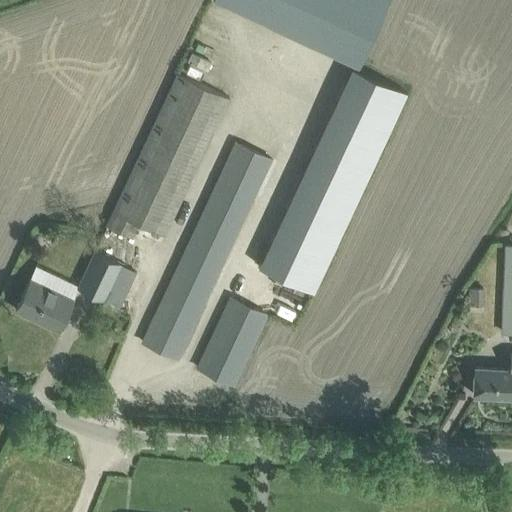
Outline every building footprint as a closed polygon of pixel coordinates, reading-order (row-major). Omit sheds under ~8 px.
[(216,0),(358,66),(388,0),(216,0)] [(352,65),(259,265),(275,273),(314,291),(407,91),(357,68),(352,65)] [(176,72),(105,225),(131,237),(138,223),(164,235),(213,130),(228,96),(176,72)] [(150,323),(142,341),(178,358),(187,340),(254,195),(272,157),(235,141),(218,178),(150,323)] [(511,332),(511,243),(505,244),(501,333),(511,332)] [(118,305),(134,270),(94,251),(78,287),(118,305)] [(30,278),(24,290),(15,309),(59,329),(73,298),(30,278)] [(484,304),(485,288),(468,287),(467,303),(484,304)] [(234,384),(243,366),(267,313),(230,296),(197,367),(234,384)] [(511,396),(511,368),(475,367),(474,394),(511,396)]
